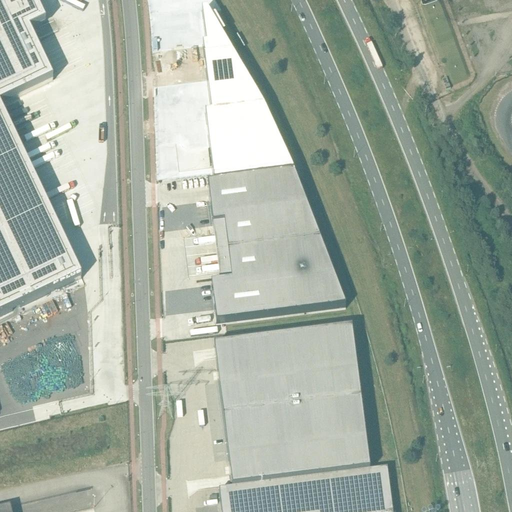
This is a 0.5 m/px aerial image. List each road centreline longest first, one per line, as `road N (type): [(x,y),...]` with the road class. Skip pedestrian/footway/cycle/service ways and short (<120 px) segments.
road 1 (primary): [(293,0),(380,202),(418,314),(464,511)]
road 2 (primary): [(511,489),(451,264),(341,0)]
road 3 (unclassified): [(150,511),(128,0)]
road 4 (unclassified): [(511,223),(413,71),(388,0)]
